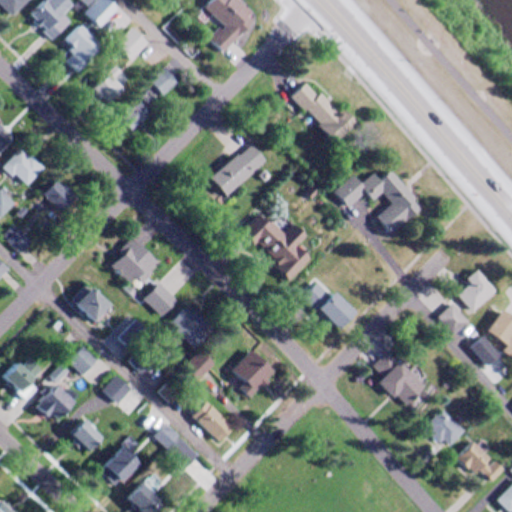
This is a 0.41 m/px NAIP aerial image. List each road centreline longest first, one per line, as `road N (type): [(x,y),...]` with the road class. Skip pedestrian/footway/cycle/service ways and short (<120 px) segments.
road 1 (residential): [(0,68),(321,378),(435,511)]
road 2 (residential): [(307,6),(0,324)]
road 3 (residential): [(442,253),(195,511)]
road 4 (trunk): [(301,0),(511,233)]
road 5 (trunk): [(511,196),(338,0)]
